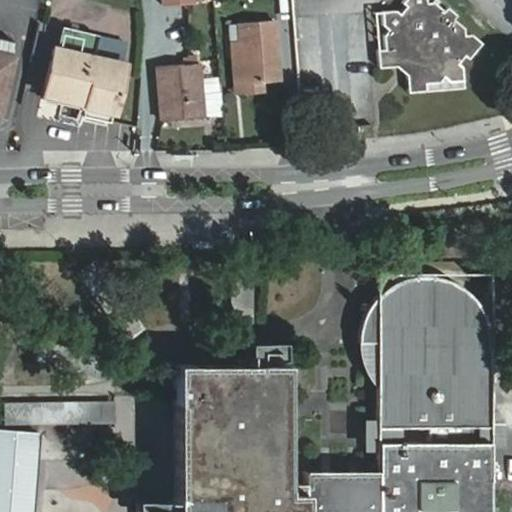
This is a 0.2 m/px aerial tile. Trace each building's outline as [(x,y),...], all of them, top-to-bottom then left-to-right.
[(193,0),(162,0),(163,8),(194,6),(193,0)] [(406,75),(408,92),(425,91),(424,83),(438,82),(443,77),(448,81),(463,80),(463,66),(458,63),(464,56),(467,59),(482,43),(471,34),(465,34),(465,28),(454,20),(457,15),(446,6),(443,10),(434,2),(428,2),(427,0),(404,0),(403,3),(406,6),(400,13),(396,10),(382,12),(383,26),(388,29),(383,35),(385,49),(378,50),(379,67),(395,66),(406,75)] [(243,82),(279,79),(274,21),(239,24),(243,82)] [(44,93),(82,102),(82,104),(112,110),(122,70),(92,63),(98,35),(62,27),(58,48),(54,47),(44,93)] [(11,41),(0,38),(0,106),(12,58),(8,57),(11,41)] [(220,114),(218,92),(201,94),(200,79),(199,63),(157,66),(162,121),(203,117),(202,115),(220,114)] [(218,92),(217,77),(200,79),(201,94),(218,92)] [(376,387),(376,426),(381,426),(490,426),(491,342),(489,332),(484,317),(476,300),(462,287),(446,279),(434,276),(423,275),(410,277),(400,281),(387,287),(376,295),(366,308),(362,317),(358,330),(357,341),(358,355),(365,372),(371,381),(376,387)] [(285,484),(284,365),(174,365),(174,511),(284,511),(285,508),(285,484)] [(29,511),(37,407),(0,404),(0,511),(29,511)] [(490,426),(381,426),(381,443),(453,443),(488,443),(490,443),(490,426)] [(488,511),(488,443),(453,443),(381,443),(377,443),(378,471),(341,471),(306,472),(306,484),(305,511),(488,511)] [(305,511),(306,484),(285,484),(285,508),(284,511),(305,511)]
